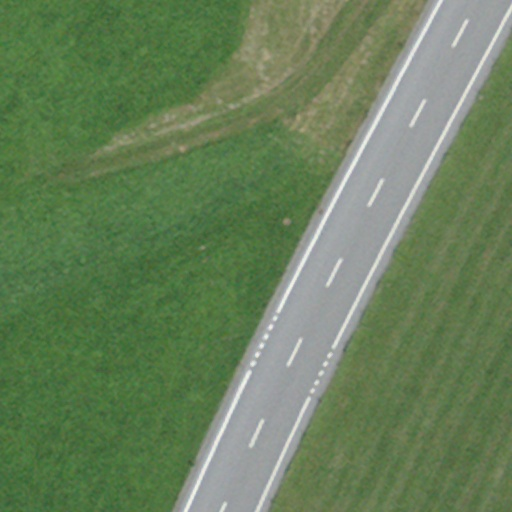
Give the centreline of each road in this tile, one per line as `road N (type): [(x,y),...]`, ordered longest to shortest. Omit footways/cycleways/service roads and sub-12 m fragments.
road 1 (secondary): [(475,0),(296,331),(218,511)]
road 2 (track): [(0,190),(237,124),(325,62),(368,0)]
